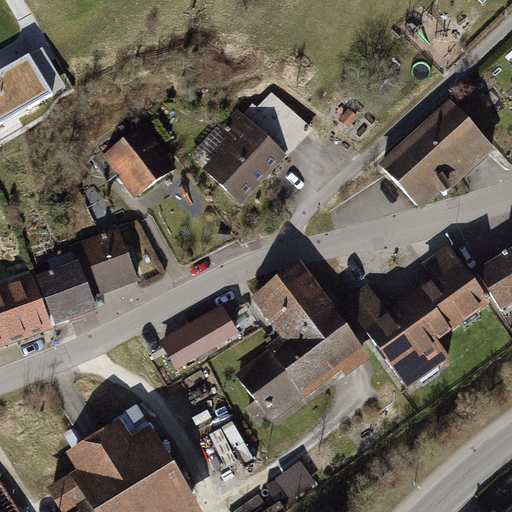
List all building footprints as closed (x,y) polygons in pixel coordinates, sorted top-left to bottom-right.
[(498,150),(454,102),(384,166),(428,214),(498,150)] [(235,143),(209,171),(248,207),(292,160),(241,114),(224,133),(235,143)] [(151,130),(107,158),(135,202),(179,173),(151,130)] [(0,351),(53,333),(51,328),(101,311),(97,298),(140,283),(122,229),(73,246),(78,262),(39,275),(38,271),(1,284),(0,281),(0,351)] [(372,285),(347,303),(410,395),(456,363),(442,343),(494,308),(452,248),(430,263),(442,280),(392,314),(372,285)] [(511,252),(480,272),(506,314),(511,310),(511,252)] [(308,265),(259,301),(287,340),(238,376),(280,432),(378,361),(308,265)] [(243,339),(223,307),(181,333),(162,344),(181,376),(243,339)] [(204,511),(155,430),(137,440),(126,422),(70,456),(82,476),(54,493),(65,511),(204,511)] [(304,461),(280,477),(294,499),(319,482),(304,461)] [(0,511),(28,511),(0,466),(0,511)]
